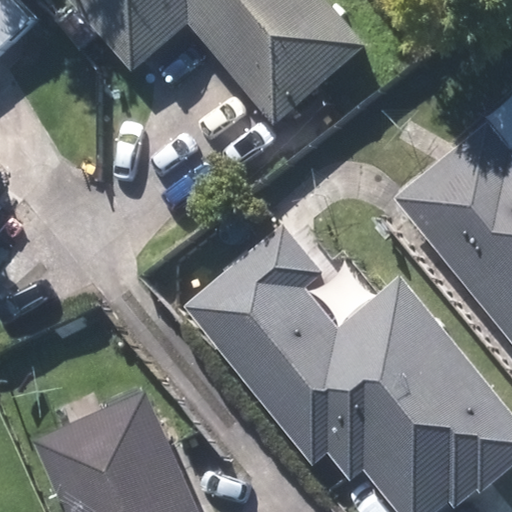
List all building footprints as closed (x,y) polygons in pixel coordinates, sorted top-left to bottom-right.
[(30,0),(0,0),(0,61),(49,22),(30,0)] [(91,49),(107,36),(140,75),(199,26),(278,120),(308,94),(314,101),(382,44),(376,37),(344,0),(76,0),(85,10),(69,23),(91,49)] [(511,147),(495,126),(384,214),(508,371),(511,368),(511,147)] [(0,266),(34,221),(1,197),(10,185),(0,177),(0,266)] [(336,451),(364,485),(375,476),(405,511),(445,511),(456,504),(462,511),(465,511),(511,473),(511,401),(409,277),(373,306),(303,219),(194,306),(319,464),(336,451)] [(77,511),(216,511),(162,389),(46,440),(77,511)]
